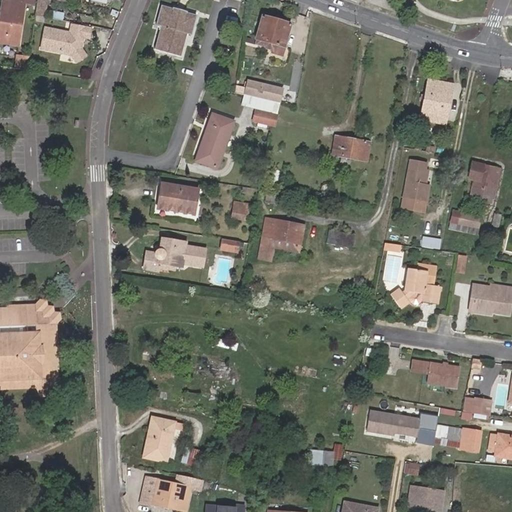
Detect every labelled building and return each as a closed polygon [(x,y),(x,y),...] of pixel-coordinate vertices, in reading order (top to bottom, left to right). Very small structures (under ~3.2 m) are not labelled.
[(0,41),(18,44),(24,0),(1,0),(0,13),(0,41)] [(154,49),(180,56),(187,34),(190,35),(195,17),(186,14),(186,12),(180,11),(173,9),(173,10),(160,6),(156,26),(160,27),(154,49)] [(274,47),(273,50),(281,53),(290,26),(262,16),(253,39),(254,40),(253,44),(262,47),(263,43),(274,47)] [(69,34),(44,30),(41,50),(72,56),(80,49),(81,42),(79,41),(80,36),(88,38),(89,29),(71,26),(69,34)] [(274,47),(263,43),(262,47),(262,48),(273,52),(273,50),(274,47)] [(246,81),(243,95),(245,96),(278,104),(281,90),(246,81)] [(428,81),(421,117),(444,121),(446,108),(442,107),(446,85),(428,81)] [(450,85),(446,85),(442,107),(446,108),(450,85)] [(275,114),(278,104),(245,96),(242,107),(255,110),(252,121),(273,126),(276,114),(275,114)] [(195,161),(216,168),(233,121),(211,113),(195,161)] [(368,143),(333,137),(331,155),(339,157),(338,163),(349,165),(350,159),(365,161),(368,143)] [(420,147),(433,149),(434,140),(421,138),(420,147)] [(473,180),(470,193),(492,198),(493,198),(498,169),(471,163),(468,179),(473,180)] [(423,206),(427,189),(421,188),(425,166),(408,164),(400,202),(423,206)] [(431,168),(425,166),(421,188),(427,189),(431,168)] [(161,184),(157,210),(192,215),(196,190),(161,184)] [(490,204),(492,198),(470,193),(469,199),(490,204)] [(265,194),(264,202),(273,204),(274,195),(265,194)] [(230,217),(245,221),(248,211),(232,208),(230,217)] [(459,213),(457,224),(477,228),(479,217),(459,213)] [(499,231),(502,217),(494,215),(490,229),(499,231)] [(261,238),(262,238),(275,240),(299,244),(302,226),(264,220),(261,238)] [(328,232),(326,244),(351,248),(353,236),(328,232)] [(420,247),(432,249),(433,238),(421,237),(420,247)] [(270,262),(275,240),(262,238),(258,260),(270,262)] [(204,250),(185,247),(186,243),(161,240),(159,249),(156,250),(155,252),(153,254),(145,253),(143,270),(157,272),(158,269),(173,271),(174,266),(182,267),(182,264),(201,267),(204,250)] [(237,254),(239,243),(222,240),(220,251),(237,254)] [(402,253),(404,244),(387,241),(385,250),(402,253)] [(401,292),(398,287),(390,293),(400,308),(408,301),(406,298),(414,292),(422,293),(421,302),(437,304),(439,287),(424,285),(425,272),(407,269),(404,290),(401,292)] [(472,282),(470,291),(475,292),(474,299),(472,299),(470,310),(485,312),(485,309),(490,309),(489,311),(508,314),(511,292),(489,288),(490,284),(472,282)] [(0,306),(0,377),(42,376),(43,393),(58,387),(56,324),(39,302),(0,306)] [(458,367),(410,360),(408,373),(428,376),(427,381),(455,386),(458,367)] [(478,368),(479,361),(470,360),(469,367),(478,368)] [(477,398),(474,414),(490,417),(492,401),(477,398)] [(419,419),(369,410),(365,430),(415,439),(419,419)] [(142,457),(166,462),(174,422),(152,417),(142,457)] [(462,430),(436,426),(433,443),(459,447),(459,449),(477,452),(479,432),(462,429),(462,430)] [(498,435),(490,434),(488,446),(495,447),(494,456),(511,458),(511,436),(498,434),(498,435)] [(333,444),(332,452),(306,450),(305,465),(330,467),(330,460),(340,460),(342,445),(333,444)] [(186,464),(197,466),(200,451),(189,449),(186,464)] [(407,460),(405,471),(420,474),(422,463),(407,460)] [(202,490),(204,479),(178,473),(176,480),(195,484),(194,488),(202,490)] [(156,480),(153,495),(174,500),(174,503),(184,505),(188,487),(156,480)] [(443,490),(410,485),(408,502),(416,503),(415,510),(427,511),(431,511),(432,503),(441,505),(443,490)] [(174,500),(153,495),(152,498),(174,503),(174,500)] [(439,511),(441,505),(432,503),(431,511),(427,511),(415,510),(416,503),(408,502),(406,511),(439,511)]
